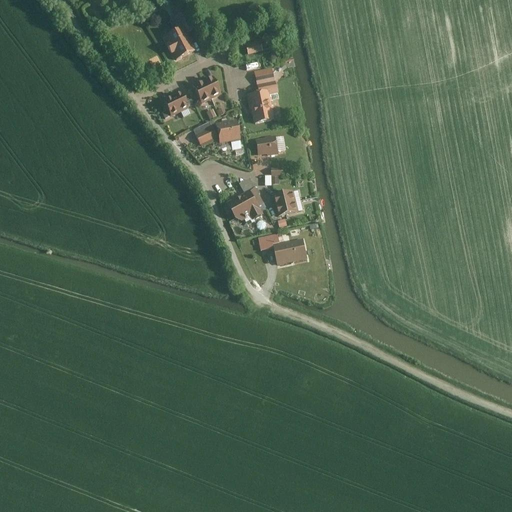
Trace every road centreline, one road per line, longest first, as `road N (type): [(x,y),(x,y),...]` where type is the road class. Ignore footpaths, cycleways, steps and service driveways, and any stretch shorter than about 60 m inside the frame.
road 1 (track): [(511,410),(261,297)]
road 2 (residential): [(252,293),(199,182)]
road 3 (residential): [(132,97),(59,0)]
